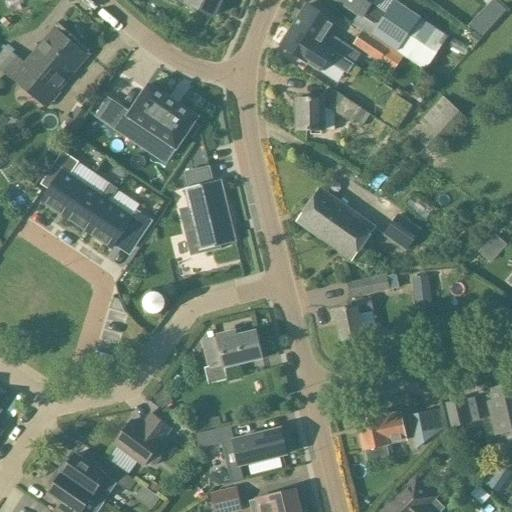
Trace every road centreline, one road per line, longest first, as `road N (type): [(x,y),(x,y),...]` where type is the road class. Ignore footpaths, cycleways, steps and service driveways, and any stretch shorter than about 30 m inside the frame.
road 1 (residential): [(286,284),(208,300),(122,398),(57,411)]
road 2 (unknown): [(57,411),(98,304),(83,265),(31,229)]
road 3 (residential): [(286,284),(242,80)]
road 4 (residential): [(511,350),(311,393)]
road 5 (residential): [(242,80),(188,65),(98,0)]
road 6 (residential): [(337,511),(311,393)]
